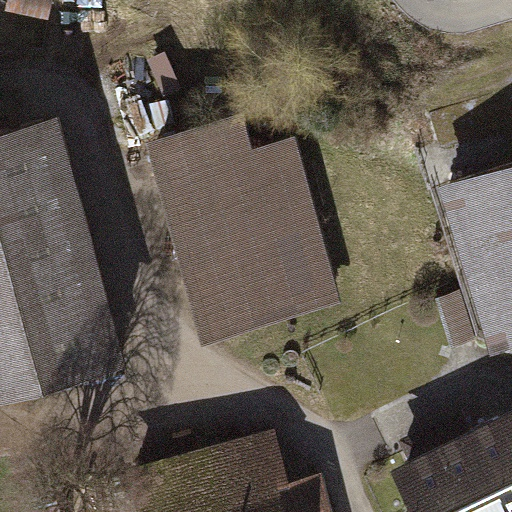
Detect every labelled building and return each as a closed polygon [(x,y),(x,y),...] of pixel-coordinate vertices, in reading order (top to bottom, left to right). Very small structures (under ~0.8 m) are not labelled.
[(54,110),(0,124),(0,395),(123,362),(54,110)] [(241,110),(143,138),(200,342),(342,302),(295,135),(252,148),(241,110)] [(511,160),(438,184),(490,351),(511,344),(511,160)] [(411,511),(438,511),(511,476),(511,405),(470,426),(462,409),(400,439),(409,458),(390,467),(411,511)] [(274,426),(125,466),(136,511),(331,511),(321,472),(289,481),(274,426)] [(511,511),(511,476),(438,511),(511,511)]
